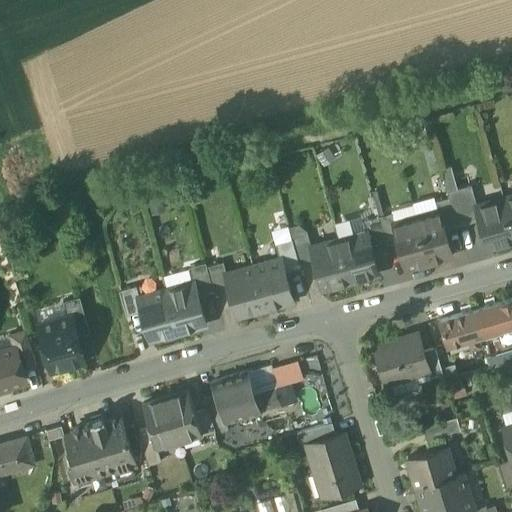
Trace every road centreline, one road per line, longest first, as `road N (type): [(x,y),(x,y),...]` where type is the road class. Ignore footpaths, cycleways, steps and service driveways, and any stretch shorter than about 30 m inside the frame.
road 1 (residential): [(0,413),(333,317)]
road 2 (residential): [(333,317),(394,511)]
road 3 (residential): [(333,317),(511,269)]
